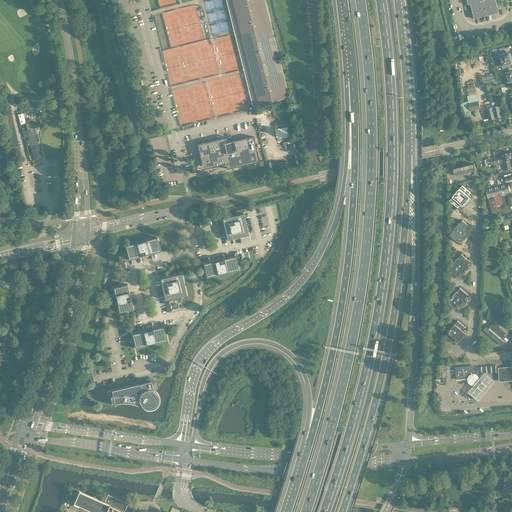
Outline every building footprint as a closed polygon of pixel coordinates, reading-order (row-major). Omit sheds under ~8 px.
[(225,0),(253,107),(289,98),(264,0),(225,0)] [(488,0),(483,1),(471,4),(471,5),(474,19),(499,13),(495,0),(488,0)] [(497,55),(498,61),(510,58),(509,52),(506,53),(505,51),(500,52),(499,52),(499,55),(497,55)] [(510,58),(498,61),(499,67),(502,66),(503,69),(509,67),(508,65),(511,64),(510,58)] [(479,88),(498,84),(497,80),(495,81),(494,75),(482,78),(484,83),(479,85),(479,88)] [(511,92),(511,85),(511,86),(503,88),(504,94),(511,92)] [(468,94),(476,92),(475,86),(467,88),(468,94)] [(60,100),(60,88),(51,88),(51,93),(53,93),(53,96),(52,96),(52,100),(60,100)] [(471,111),(480,108),(477,94),(467,96),(471,111)] [(501,117),(499,106),(495,107),(494,104),(492,105),(495,118),(501,117)] [(495,118),(492,105),(486,106),(487,109),(486,109),(489,120),(495,118)] [(61,113),(51,108),(49,113),(58,118),(61,113)] [(19,147),(12,112),(4,114),(12,148),(19,147)] [(41,158),(34,129),(35,128),(36,127),(36,126),(37,126),(37,125),(37,124),(37,123),(36,122),(36,121),(35,120),(34,120),(34,119),(33,119),(32,119),(31,119),(30,119),(29,120),(28,120),(28,121),(27,121),(27,122),(26,123),(26,124),(26,125),(28,130),(24,132),(26,138),(29,137),(35,160),(41,158)] [(287,127),(286,121),(274,123),(275,129),(287,127)] [(259,162),(254,137),(225,144),(224,139),(197,145),(201,160),(202,160),(203,165),(204,166),(205,166),(205,167),(206,167),(207,167),(216,165),(216,166),(216,167),(232,163),(233,164),(234,165),(235,165),(236,165),(246,163),(246,164),(246,165),(259,162)] [(500,157),(489,159),(491,166),(501,164),(500,157)] [(482,169),(491,166),(489,159),(480,161),(482,169)] [(509,161),(504,162),(504,164),(502,164),(503,166),(504,165),(505,168),(503,168),(504,170),(505,169),(505,170),(511,169),(509,161)] [(474,164),(453,169),(455,176),(476,171),(474,164)] [(498,174),(493,175),(494,180),(498,179),(499,184),(511,180),(511,173),(499,177),(498,174)] [(508,203),(505,193),(510,192),(508,184),(506,184),(486,189),(492,213),(493,212),(503,210),(505,216),(511,214),(511,212),(511,206),(511,205),(511,196),(508,197),(510,203),(508,203)] [(459,189),(458,188),(451,196),(453,197),(449,201),(457,207),(459,205),(462,207),(463,206),(464,207),(466,204),(467,205),(469,202),(471,199),(470,198),(471,196),(468,194),(470,192),(463,186),(462,185),(459,189)] [(222,218),(223,225),(223,226),(224,226),(224,228),(224,229),(223,229),(223,230),(224,230),(225,231),(226,233),(225,233),(227,240),(235,239),(234,238),(241,237),(249,235),(247,227),(246,228),(245,221),(244,213),(236,215),(236,216),(229,217),(222,218)] [(470,227),(462,220),(459,224),(458,223),(451,230),(453,232),(449,235),(457,242),(459,240),(462,242),(463,240),(464,241),(466,239),(467,239),(469,237),(468,236),(471,234),(469,233),(471,231),(468,229),(470,227)] [(129,260),(141,257),(141,256),(142,256),(143,255),(144,256),(145,256),(146,255),(146,254),(147,254),(148,255),(148,254),(149,255),(161,251),(157,237),(145,240),(145,241),(143,241),(143,242),(139,243),(139,242),(137,243),(137,242),(125,246),(129,260)] [(469,261),(461,254),(458,258),(457,257),(450,264),(452,266),(448,269),(456,276),(458,274),(461,276),(462,274),(463,275),(465,273),(466,273),(468,271),(467,270),(470,268),(468,267),(470,265),(467,263),(469,261)] [(218,261),(217,261),(216,261),(215,261),(203,263),(206,278),(219,275),(220,274),(224,273),(226,273),(239,270),(235,256),(223,259),(222,260),(221,260),(220,260),(220,259),(219,259),(219,260),(218,260),(218,261)] [(160,278),(161,285),(161,286),(162,286),(162,288),(162,289),(161,289),(161,290),(162,290),(163,291),(164,293),(163,293),(165,300),(173,299),(172,298),(179,297),(187,295),(185,288),(184,288),(183,281),(182,273),(174,275),(174,276),(167,277),(160,278)] [(0,287),(11,289),(13,281),(0,278),(0,287)] [(133,310),(131,301),(131,300),(130,300),(130,298),(131,298),(131,297),(130,296),(129,296),(129,294),(129,293),(130,293),(127,284),(113,288),(115,296),(116,296),(116,298),(117,302),(117,304),(119,313),(133,310)] [(457,292),(455,290),(449,298),(450,299),(450,300),(447,303),(455,310),(457,307),(459,310),(461,308),(462,309),(464,306),(465,307),(467,304),(466,304),(468,301),(467,300),(468,299),(466,297),(468,294),(460,288),(457,292)] [(465,327),(457,321),(454,324),(453,323),(446,331),(448,332),(445,336),(453,343),(454,340),(457,342),(458,341),(459,342),(462,339),(462,340),(464,337),(466,334),(465,333),(466,332),(464,330),(465,327)] [(501,345),(504,342),(501,339),(506,333),(494,322),(488,329),(486,327),(483,330),(501,345)] [(147,331),(145,332),(145,331),(144,331),(132,334),(135,348),(148,345),(147,345),(149,344),(153,343),(153,344),(155,343),(155,344),(168,341),(164,326),(152,329),(152,330),(151,330),(149,331),(149,330),(148,330),(147,330),(147,331)] [(474,366),(456,368),(457,379),(475,378),(474,366)] [(503,366),(504,367),(504,368),(499,369),(500,381),(511,379),(511,376),(511,367),(506,368),(506,366),(503,366)] [(493,382),(483,373),(466,393),(477,402),(493,382)] [(115,403),(115,404),(115,406),(116,406),(115,404),(119,403),(121,403),(124,403),(126,403),(130,403),(133,404),(135,404),(137,405),(140,406),(145,409),(147,410),(149,410),(150,410),(152,410),(154,409),(156,408),(157,407),(158,406),(159,404),(160,402),(160,400),(160,399),(160,397),(159,395),(158,393),(157,392),(155,391),(153,390),(151,381),(130,386),(130,385),(107,391),(108,397),(111,397),(112,403),(115,403)] [(503,484),(502,490),(509,491),(510,491),(511,492),(511,491),(511,484),(509,485),(510,483),(506,482),(505,484),(503,484)] [(124,511),(128,503),(108,494),(104,502),(79,491),(74,504),(92,511),(124,511)]
